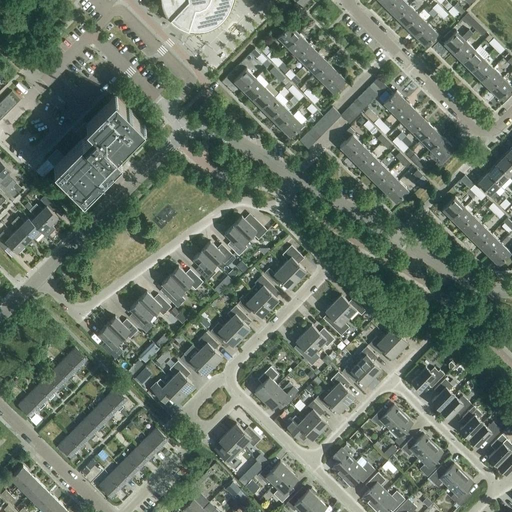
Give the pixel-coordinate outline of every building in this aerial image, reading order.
[(161,0),(162,4),(164,9),(166,13),(168,16),(172,20),(175,18),(178,21),(178,22),(179,23),(181,23),(182,22),(186,24),(185,28),(189,29),(193,30),(199,30),(204,29),(209,27),(215,25),(219,22),(223,18),(226,15),(229,9),(231,4),(232,0),(161,0)] [(378,0),(387,8),(395,0),(378,0)] [(395,0),(387,8),(397,18),(409,5),(404,0),(395,0)] [(433,8),(438,13),(442,9),(437,4),(433,8)] [(397,18),(406,27),(419,14),(409,5),(397,18)] [(448,11),(454,16),(458,12),(453,7),(448,11)] [(442,9),(438,13),(443,18),(448,14),(442,9)] [(406,27),(415,36),(428,23),(419,14),(406,27)] [(471,24),(476,30),(480,25),(475,20),(471,24)] [(428,23),(415,36),(425,46),(437,33),(428,23)] [(277,37),(287,46),(299,33),(290,24),(277,37)] [(480,25),(476,30),(481,35),(486,31),(480,25)] [(453,53),(466,40),(472,33),(469,29),(462,36),(456,30),(443,43),(453,53)] [(287,46),(296,55),(309,43),(299,33),(287,46)] [(489,43),(494,48),(499,44),(493,38),(489,43)] [(453,53),(462,62),(475,49),(466,40),(453,53)] [(296,55),(305,65),(318,52),(309,43),(296,55)] [(499,44),(494,48),(501,54),(505,50),(499,44)] [(462,62),(471,71),(484,58),(475,49),(462,62)] [(267,55),(272,61),(277,57),(271,51),(267,55)] [(305,65),(314,74),(327,61),(318,52),(305,65)] [(257,57),(262,63),(266,59),(261,53),(257,57)] [(277,57),(272,61),(278,66),(282,62),(277,57)] [(471,71),(481,80),(494,67),(484,58),(471,71)] [(314,74),(324,83),(336,70),(327,61),(314,74)] [(270,71),(275,76),(279,72),(274,67),(270,71)] [(481,80),(490,90),(503,77),(494,67),(481,80)] [(234,81),(243,90),(256,77),(246,68),(234,81)] [(285,74),(291,79),(295,75),(290,70),(285,74)] [(336,70),(324,83),(333,93),(346,80),(336,70)] [(279,72),(275,76),(280,81),(285,77),(279,72)] [(295,75),(291,79),(296,84),(300,80),(295,75)] [(243,90),(252,99),(265,86),(256,77),(243,90)] [(511,85),(503,77),(490,90),(500,99),(511,86),(511,85)] [(378,78),(374,82),(382,90),(386,86),(378,78)] [(374,82),(369,86),(378,94),(382,90),(374,82)] [(288,89),(293,94),(298,90),(292,85),(288,89)] [(252,99),(262,109),(274,96),(265,86),(252,99)] [(369,86),(365,90),(374,99),(378,94),(369,86)] [(304,92),(309,98),(313,94),(308,88),(304,92)] [(298,90),(293,94),(299,100),(303,96),(298,90)] [(365,90),(361,94),(370,103),(374,99),(365,90)] [(383,103),(393,112),(405,99),(396,90),(383,103)] [(12,91),(7,96),(15,104),(20,99),(12,91)] [(313,94),(309,98),(314,103),(319,99),(313,94)] [(361,94),(357,98),(366,107),(370,103),(361,94)] [(7,96),(2,101),(10,109),(15,104),(7,96)] [(83,139),(82,140),(65,157),(57,149),(47,159),(54,166),(55,167),(82,195),(120,157),(115,152),(133,133),(138,138),(148,129),(143,124),(115,96),(115,97),(112,99),(88,124),(87,125),(89,127),(85,131),(84,130),(84,129),(83,129),(82,129),(81,129),(81,130),(80,130),(80,131),(80,132),(80,133),(81,134),(85,138),(84,139),(83,139)] [(262,109),(271,118),(284,105),(274,96),(262,109)] [(357,98),(353,103),(361,111),(366,107),(357,98)] [(393,112),(402,121),(415,109),(405,99),(393,112)] [(2,101),(0,102),(0,109),(5,114),(10,109),(2,101)] [(353,103),(349,107),(357,115),(361,111),(353,103)] [(307,108),(312,113),(316,109),(311,104),(307,108)] [(271,118),(280,127),(293,114),(284,105),(271,118)] [(332,107),(328,111),(337,119),(341,115),(332,107)] [(349,107),(345,111),(353,119),(357,115),(349,107)] [(402,121),(411,131),(424,118),(415,109),(402,121)] [(328,111),(324,115),(333,123),(337,119),(328,111)] [(345,111),(341,115),(349,123),(353,119),(345,111)] [(293,114),(280,127),(290,136),(302,124),(293,114)] [(324,115),(320,119),(329,128),(333,123),(324,115)] [(374,122),(380,128),(384,124),(378,118),(374,122)] [(411,131),(420,140),(433,127),(424,118),(411,131)] [(320,119),(316,123),(325,132),(329,128),(320,119)] [(364,125),(369,130),(373,126),(368,120),(364,125)] [(316,123),(312,128),(320,136),(325,132),(316,123)] [(384,124),(380,128),(385,133),(389,129),(384,124)] [(340,147),(349,156),(362,143),(352,134),(355,131),(350,127),(341,135),(346,140),(340,147)] [(424,144),(430,149),(443,136),(433,127),(420,140),(418,143),(421,146),(424,144)] [(312,128),(308,132),(316,140),(320,136),(312,128)] [(308,132),(303,136),(312,144),(316,140),(308,132)] [(377,138),(382,143),(387,139),(381,134),(377,138)] [(312,144),(303,136),(299,140),(308,148),(312,144)] [(443,136),(430,149),(429,156),(432,158),(439,158),(452,146),(443,136)] [(393,141),(398,146),(402,142),(397,137),(393,141)] [(387,139),(382,143),(388,149),(392,144),(387,139)] [(402,142),(398,146),(403,151),(408,147),(402,142)] [(349,156),(358,165),(371,152),(362,143),(349,156)] [(358,165),(368,174),(380,162),(371,152),(358,165)] [(395,156),(401,162),(405,157),(400,152),(395,156)] [(410,158),(415,163),(420,159),(414,154),(410,158)] [(511,160),(505,154),(496,163),(509,176),(511,172),(511,160)] [(405,157),(401,162),(406,167),(410,163),(405,157)] [(0,158),(0,174),(13,187),(16,183),(6,174),(11,169),(0,158)] [(47,159),(36,171),(43,178),(54,166),(47,159)] [(420,159),(415,163),(421,169),(425,165),(420,159)] [(368,174),(377,184),(390,171),(380,162),(368,174)] [(496,163),(487,172),(500,185),(509,176),(496,163)] [(413,174),(419,179),(423,175),(417,170),(413,174)] [(377,184),(386,193),(399,180),(390,171),(377,184)] [(500,185),(487,172),(477,182),(490,195),(500,185)] [(0,181),(6,187),(9,190),(13,187),(0,174),(0,181)] [(399,180),(386,193),(396,202),(408,189),(399,180)] [(470,189),(476,194),(480,190),(474,185),(470,189)] [(480,190),(476,194),(481,199),(485,195),(480,190)] [(36,203),(33,207),(50,224),(58,216),(53,211),(57,207),(45,194),(40,199),(46,205),(42,209),(36,203)] [(442,209),(451,218),(464,205),(455,196),(442,209)] [(442,208),(447,203),(442,198),(437,203),(442,208)] [(500,204),(504,209),(510,203),(505,199),(500,204)] [(28,202),(24,205),(29,210),(33,207),(28,202)] [(489,207),(494,212),(498,208),(493,203),(489,207)] [(451,218),(461,228),(473,215),(464,205),(451,218)] [(35,216),(31,220),(40,229),(42,232),(50,224),(33,207),(29,210),(35,216)] [(498,208),(494,212),(499,218),(503,214),(498,208)] [(461,228),(470,237),(483,224),(473,215),(461,228)] [(18,216),(15,219),(32,237),(35,239),(42,232),(40,229),(31,220),(29,217),(24,222),(18,216)] [(242,216),(233,224),(248,239),(253,233),(258,239),(267,230),(256,219),(250,224),(242,216)] [(17,229),(13,233),(24,244),(32,237),(15,219),(11,223),(17,229)] [(248,239),(233,224),(225,233),(233,242),(229,246),(239,255),(247,247),(243,243),(248,239)] [(470,237),(479,246),(492,233),(483,224),(470,237)] [(24,244),(13,233),(9,237),(3,231),(0,233),(0,245),(4,250),(9,245),(17,252),(24,244)] [(479,246),(489,255),(501,242),(492,233),(479,246)] [(233,255),(223,245),(219,249),(210,241),(202,249),(216,264),(220,259),(224,263),(233,255)] [(501,242),(489,255),(498,265),(511,252),(501,242)] [(288,260),(283,265),(297,279),(306,270),(296,261),(302,256),(291,245),(282,254),(288,260)] [(216,264),(202,249),(193,258),(202,267),(198,271),(207,280),(215,272),(212,268),(216,264)] [(297,279),(283,265),(274,274),(269,268),(265,272),(275,283),(280,279),(289,288),(297,279)] [(179,266),(170,274),(184,289),(190,283),(195,289),(203,281),(191,270),(187,274),(179,266)] [(184,289),(170,274),(162,283),(170,292),(166,296),(177,307),(185,300),(179,294),(184,289)] [(260,288),(255,293),(269,308),(278,299),(269,290),(273,286),(262,275),(254,283),(260,288)] [(255,293),(251,289),(238,302),(248,311),(252,307),(261,316),(269,308),(255,293)] [(147,291),(138,299),(153,314),(157,309),(163,315),(171,306),(160,295),(155,299),(147,291)] [(341,295),(333,303),(348,317),(355,309),(361,314),(365,310),(355,299),(350,304),(341,295)] [(153,314),(138,299),(130,308),(139,317),(134,321),(146,332),(153,324),(148,319),(153,314)] [(348,317),(333,303),(326,310),(335,319),(330,324),(341,335),(349,327),(343,321),(348,317)] [(231,317),(227,322),(241,336),(250,328),(241,318),(245,314),(236,305),(227,314),(231,317)] [(175,316),(179,319),(183,315),(180,312),(179,313),(174,307),(169,312),(174,317),(175,316)] [(115,316),(107,325),(121,339),(126,334),(130,338),(138,330),(128,320),(124,324),(115,316)] [(390,331),(385,335),(400,349),(407,342),(398,333),(402,328),(392,318),(384,325),(390,331)] [(241,336),(227,322),(222,326),(219,323),(210,331),(219,340),(224,336),(233,345),(241,336)] [(121,339),(107,325),(98,333),(107,342),(103,346),(116,359),(123,351),(116,344),(121,339)] [(312,325),(304,332),(318,347),(323,342),(327,346),(334,338),(325,329),(321,334),(312,325)] [(204,345),(199,351),(213,365),(222,356),(213,347),(217,343),(206,332),(198,340),(204,345)] [(318,347),(304,332),(296,340),(305,349),(301,354),(312,365),(320,357),(314,351),(318,347)] [(400,349),(385,335),(381,340),(377,336),(369,343),(379,352),(383,348),(392,357),(400,349)] [(193,345),(181,358),(191,369),(196,364),(205,373),(213,365),(193,345)] [(363,358),(359,362),(373,376),(381,368),(372,359),(376,355),(367,346),(359,354),(363,358)] [(75,347),(66,357),(78,369),(77,370),(78,371),(83,366),(82,365),(87,359),(75,347)] [(171,355),(166,350),(160,356),(164,361),(171,355)] [(332,361),(326,355),(322,360),(327,365),(332,361)] [(66,357),(56,366),(68,378),(67,379),(69,381),(74,376),(73,373),(77,370),(78,369),(66,357)] [(175,374),(171,379),(185,393),(194,385),(185,375),(189,371),(178,361),(170,369),(175,374)] [(373,376),(359,362),(351,370),(347,366),(343,370),(352,379),(356,375),(365,384),(373,376)] [(56,366),(47,375),(59,388),(58,389),(59,390),(65,385),(63,384),(67,379),(68,378),(56,366)] [(416,376),(411,381),(420,390),(429,381),(433,385),(445,374),(440,369),(438,371),(434,367),(430,371),(426,366),(421,371),(419,369),(414,374),(416,376)] [(255,391),(264,399),(278,385),(272,380),(278,374),(270,367),(260,377),(264,382),(255,391)] [(336,385),(332,389),(346,403),(354,396),(345,386),(349,382),(338,372),(331,379),(336,385)] [(145,380),(138,374),(135,378),(141,384),(145,380)] [(47,375),(37,385),(49,397),(48,398),(50,400),(55,395),(53,393),(58,389),(59,388),(47,375)] [(431,401),(440,409),(454,395),(449,390),(453,386),(445,378),(436,388),(440,392),(431,401)] [(185,393),(171,379),(166,384),(160,379),(151,388),(166,402),(171,397),(177,402),(185,393)] [(9,392),(14,385),(11,382),(5,390),(9,392)] [(278,385),(264,399),(272,408),(276,404),(280,408),(298,390),(289,382),(282,389),(278,385)] [(310,393),(315,388),(310,384),(305,389),(310,393)] [(37,385),(28,394),(40,407),(39,408),(41,409),(46,404),(44,403),(48,398),(49,397),(37,385)] [(116,387),(106,397),(118,409),(117,410),(119,412),(124,407),(122,405),(128,399),(116,387)] [(346,403),(332,389),(327,394),(324,390),(316,397),(325,406),(329,402),(339,411),(346,403)] [(40,407),(28,394),(18,404),(30,416),(29,417),(31,419),(36,414),(34,412),(39,408),(40,407)] [(454,395),(440,409),(449,418),(457,409),(461,413),(471,404),(463,395),(459,399),(454,395)] [(106,397),(97,406),(109,418),(108,419),(109,421),(114,416),(113,414),(117,410),(118,409),(106,397)] [(310,412),(305,416),(320,431),(327,423),(318,414),(322,409),(313,400),(306,408),(310,412)] [(384,423),(389,428),(403,413),(394,404),(385,413),(381,409),(372,418),(380,427),(384,423)] [(97,406),(87,416),(99,428),(98,429),(100,431),(105,426),(103,424),(108,419),(109,418),(97,406)] [(460,429),(469,437),(483,423),(478,418),(482,414),(474,406),(464,416),(468,420),(460,429)] [(403,413),(389,428),(398,437),(395,441),(399,445),(408,436),(404,432),(413,423),(403,413)] [(320,431),(305,416),(301,421),(295,415),(292,419),(290,417),(283,424),(303,443),(310,437),(312,439),(320,431)] [(87,416),(78,425),(90,437),(89,438),(91,440),(96,435),(94,433),(98,429),(99,428),(87,416)] [(136,427),(131,422),(127,425),(132,430),(136,427)] [(483,423),(469,437),(477,446),(486,437),(490,441),(501,430),(493,422),(487,427),(483,423)] [(236,423),(228,432),(242,446),(247,441),(253,446),(261,439),(250,428),(246,432),(236,423)] [(78,425),(68,435),(80,447),(79,448),(81,450),(86,445),(84,443),(89,438),(90,437),(78,425)] [(156,427),(146,437),(159,449),(158,450),(159,452),(164,447),(163,445),(168,439),(156,427)] [(242,446),(228,432),(219,440),(221,442),(214,448),(235,468),(242,461),(234,454),(242,446)] [(413,451),(419,457),(433,443),(424,434),(415,443),(411,439),(402,448),(409,455),(413,451)] [(488,457),(497,465),(511,451),(511,450),(511,443),(502,434),(492,444),(497,448),(488,457)] [(80,447),(68,435),(59,444),(70,456),(70,457),(72,459),(77,454),(75,452),(79,448),(80,447)] [(146,437),(137,446),(149,459),(148,460),(150,461),(155,456),(153,455),(158,450),(159,449),(146,437)] [(390,454),(399,448),(396,443),(387,450),(390,454)] [(433,443),(419,457),(425,463),(419,469),(427,476),(438,465),(434,461),(443,452),(433,443)] [(332,467),(342,476),(356,462),(350,456),(354,452),(346,444),(343,448),(342,446),(331,457),(337,463),(332,467)] [(137,446),(128,456),(140,468),(139,469),(140,471),(146,466),(144,464),(148,460),(149,459),(137,446)] [(108,456),(102,449),(97,454),(104,460),(108,456)] [(511,451),(497,465),(506,474),(511,467),(511,451)] [(128,456),(118,465),(130,478),(129,479),(131,480),(136,475),(134,474),(139,469),(140,468),(128,456)] [(265,458),(260,463),(263,467),(269,461),(265,458)] [(386,471),(388,468),(392,464),(387,460),(381,466),(386,471)] [(257,461),(244,473),(251,480),(263,467),(257,461)] [(270,479),(275,484),(289,469),(280,461),(271,470),(267,466),(258,475),(266,483),(270,479)] [(356,462),(342,476),(351,485),(360,476),(364,480),(375,469),(367,462),(362,467),(356,462)] [(443,481),(449,487),(463,472),(454,463),(445,472),(439,467),(429,477),(438,486),(443,481)] [(11,477),(20,486),(32,474),(23,465),(11,477)] [(118,465),(109,475),(121,487),(120,488),(122,490),(127,485),(125,483),(129,479),(130,478),(118,465)] [(85,475),(91,470),(87,466),(81,471),(85,475)] [(289,469),(275,484),(279,488),(274,494),(282,502),(293,491),(288,487),(297,478),(289,469)] [(206,472),(197,481),(200,484),(209,475),(206,472)] [(362,496),(372,506),(386,491),(377,482),(382,476),(378,472),(367,483),(371,487),(362,496)] [(463,472),(449,487),(455,492),(451,496),(460,505),(469,496),(464,491),(473,481),(463,472)] [(20,486),(29,495),(41,483),(32,474),(20,486)] [(121,487),(109,475),(99,485),(111,496),(110,497),(112,499),(117,494),(116,493),(120,488),(121,487)] [(29,495),(38,504),(50,492),(41,483),(29,495)] [(183,508),(187,511),(199,511),(203,508),(209,502),(210,502),(195,487),(188,495),(192,499),(183,508)] [(298,506),(303,511),(317,497),(315,495),(317,493),(312,487),(310,490),(309,489),(300,498),(295,494),(286,503),(294,510),(298,506)] [(1,494),(7,499),(11,495),(6,489),(1,494)] [(247,497),(240,490),(234,495),(241,503),(247,497)] [(386,491),(372,506),(378,511),(383,511),(390,506),(394,510),(405,499),(397,491),(391,496),(386,491)] [(38,504),(45,511),(47,511),(59,501),(50,492),(38,504)] [(11,495),(7,499),(13,505),(17,500),(11,495)] [(317,497),(303,511),(319,511),(326,506),(317,497)] [(412,511),(417,507),(408,498),(396,511),(412,511)] [(47,511),(65,511),(68,510),(59,501),(47,511)] [(220,511),(216,508),(209,502),(203,508),(199,511),(220,511)]
